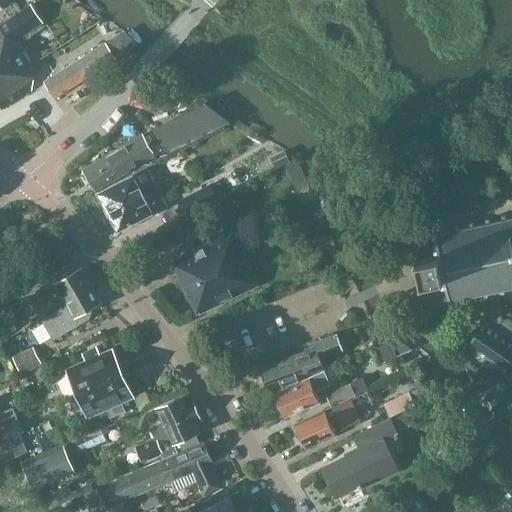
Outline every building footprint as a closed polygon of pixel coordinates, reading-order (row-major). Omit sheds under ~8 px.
[(0,0),(0,4),(3,8),(12,0),(0,0)] [(0,109),(31,89),(34,66),(16,39),(40,23),(29,6),(17,14),(0,25),(0,109)] [(55,98),(99,70),(117,59),(106,43),(45,81),(55,98)] [(183,84),(173,88),(178,99),(188,95),(183,84)] [(165,156),(187,145),(229,123),(205,104),(150,130),(142,135),(83,170),(81,175),(88,186),(93,186),(96,191),(155,156),(156,161),(165,156)] [(117,232),(166,207),(153,180),(146,167),(133,174),(96,193),(117,232)] [(209,185),(177,202),(184,216),(217,199),(209,185)] [(414,253),(409,254),(411,262),(415,281),(417,289),(419,294),(423,293),(422,288),(438,285),(439,288),(438,288),(439,292),(443,292),(445,300),(441,301),(442,305),(446,304),(446,305),(450,304),(451,309),(455,308),(454,303),(467,301),(468,305),(471,305),(470,300),(483,298),(484,302),(488,301),(487,300),(489,300),(499,298),(501,298),(501,299),(502,298),(505,298),(504,294),(511,292),(511,219),(503,221),(502,217),(498,217),(499,222),(487,225),(486,220),(482,221),(483,225),(471,228),(470,224),(466,225),(467,229),(455,232),(454,227),(450,228),(451,232),(439,235),(438,231),(434,232),(434,233),(435,236),(432,237),(432,238),(428,239),(428,242),(433,242),(435,250),(430,251),(431,255),(432,255),(432,259),(417,262),(414,253)] [(197,314),(256,285),(230,233),(171,263),(197,314)] [(43,291),(30,299),(39,316),(52,308),(82,291),(91,286),(81,269),(43,291)] [(54,311),(41,318),(53,340),(89,319),(92,307),(100,302),(93,289),(84,294),(82,291),(52,308),(54,311)] [(511,322),(507,319),(501,320),(499,298),(489,300),(489,322),(489,323),(483,319),(463,349),(511,383),(511,322)] [(3,310),(0,311),(0,336),(13,329),(3,310)] [(309,351),(261,369),(270,390),(299,379),(326,369),(327,364),(325,358),(342,351),(340,346),(336,335),(335,335),(307,345),(309,351)] [(390,342),(375,348),(381,363),(396,356),(390,342)] [(85,362),(66,370),(77,394),(122,373),(112,350),(99,355),(95,347),(82,353),(85,362)] [(27,350),(13,357),(20,373),(35,366),(27,350)] [(284,417),(320,402),(314,389),(329,383),(324,371),(274,393),(284,417)] [(122,373),(77,394),(87,417),(106,409),(110,418),(125,412),(120,403),(133,397),(122,373)] [(330,406),(366,390),(362,379),(325,395),(330,406)] [(389,417),(414,405),(407,392),(383,404),(389,417)] [(163,460),(199,444),(194,433),(199,431),(195,423),(200,420),(192,404),(187,407),(183,398),(157,409),(162,421),(149,427),(154,439),(136,447),(143,463),(161,455),(163,460)] [(341,430),(361,420),(350,399),(333,408),(294,424),(300,435),(298,441),(300,445),(305,447),(306,449),(337,436),(334,431),(340,429),(341,430)] [(415,406),(395,418),(402,428),(421,416),(415,406)] [(0,427),(17,420),(11,408),(0,412),(0,427)] [(17,420),(0,427),(0,454),(3,462),(26,452),(18,434),(22,432),(17,420)] [(363,488),(399,471),(385,442),(398,436),(391,421),(355,438),(362,451),(323,468),(337,495),(361,484),(363,488)] [(33,487),(72,470),(69,461),(80,456),(73,440),(22,462),(33,487)] [(161,461),(169,481),(191,471),(202,496),(222,487),(203,443),(199,444),(163,460),(161,461)] [(121,502),(169,481),(161,461),(113,481),(114,484),(104,488),(103,486),(91,491),(100,511),(113,506),(112,505),(121,501),(121,502)] [(67,488),(46,496),(51,507),(72,498),(67,488)] [(455,490),(430,508),(433,511),(459,511),(467,507),(455,490)] [(412,511),(405,501),(389,511),(412,511)]
